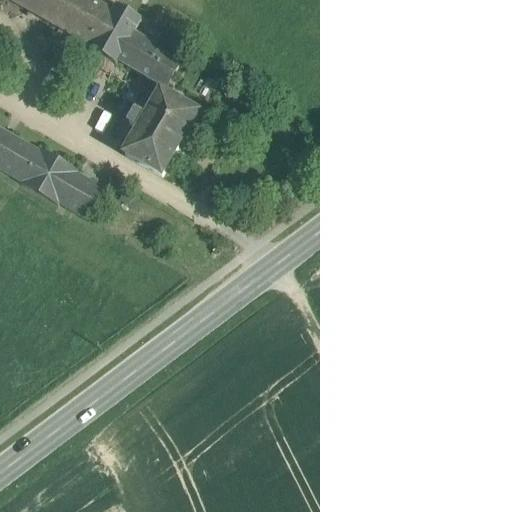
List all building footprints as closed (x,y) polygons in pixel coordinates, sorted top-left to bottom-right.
[(121,15),(93,0),(12,0),(101,50),(121,15)] [(142,28),(121,15),(101,50),(123,62),(141,30),(142,28)] [(158,40),(141,30),(123,62),(171,90),(187,62),(158,45),(158,40)] [(204,115),(170,94),(131,157),(165,178),(204,115)] [(116,191),(0,126),(0,166),(98,222),(116,191)]
